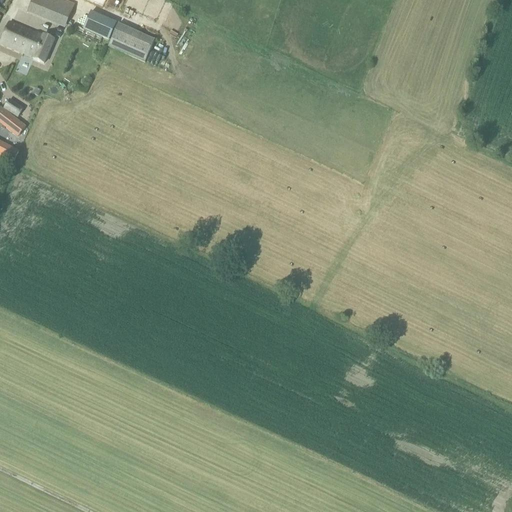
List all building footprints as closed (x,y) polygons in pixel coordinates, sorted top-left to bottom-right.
[(60,0),(33,0),(31,6),(67,21),(74,6),(60,0)] [(90,12),(83,29),(103,38),(109,40),(116,23),(90,12)] [(9,22),(8,26),(0,42),(0,43),(33,58),(32,59),(43,64),(54,40),(43,35),(42,37),(9,22)] [(119,25),(109,46),(145,62),(154,41),(119,25)] [(3,109),(18,119),(24,109),(10,100),(3,109)] [(26,129),(0,109),(0,108),(0,123),(18,138),(26,129)] [(0,157),(13,164),(18,153),(3,145),(1,151),(0,150),(0,157)]
